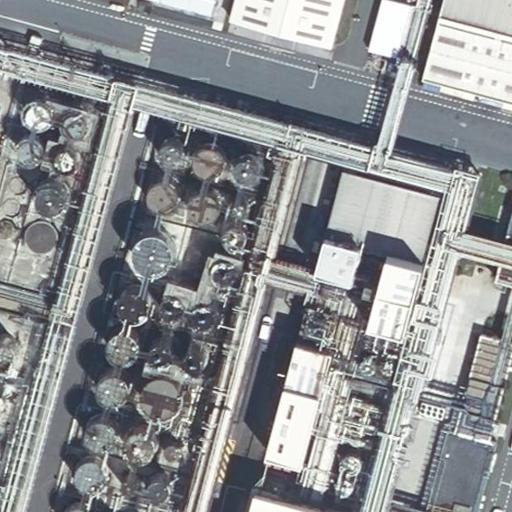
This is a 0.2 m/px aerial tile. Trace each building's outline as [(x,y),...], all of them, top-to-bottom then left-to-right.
[(164,0),(212,13),(216,0),(164,0)] [(238,0),(233,21),(333,47),(345,0),(238,0)] [(511,0),(447,0),(426,81),(511,103),(511,0)] [(49,118),(51,115),(51,111),(49,108),(47,105),(43,103),(40,103),(36,104),(33,106),(31,109),(30,113),(31,117),(33,120),(36,122),(40,123),(44,123),(47,121),(49,118)] [(85,129),(87,126),(87,122),(85,118),(83,115),(79,114),(76,114),(72,115),(69,117),(67,120),(66,124),(67,128),(69,131),(72,133),(76,134),(80,134),(83,132),(85,129)] [(38,154),(39,151),(39,148),(38,144),(36,142),(32,140),(29,139),(25,140),(22,142),(20,144),(19,148),(19,151),(20,155),(22,157),(25,159),(29,160),(33,159),(36,157),(38,154)] [(181,158),(183,155),(182,151),(181,147),(178,145),(175,143),(171,143),(168,144),(165,146),(163,149),(162,153),(163,157),(165,160),(168,162),(172,163),(175,163),(179,161),(181,158)] [(224,166),(225,162),(224,159),(222,155),(220,152),(217,150),(213,148),(210,148),(206,148),(202,150),(199,152),(197,155),(195,158),(194,162),(195,166),(196,170),(198,172),(201,175),(204,177),(208,178),(211,178),(215,177),(218,175),(221,173),(223,170),(224,166)] [(77,165),(79,161),(79,158),(78,154),(75,151),(72,149),(68,149),(64,150),(61,152),(59,155),(58,159),(59,163),(61,166),(64,168),(67,169),(71,169),(75,168),(77,165)] [(258,174),(259,171),(259,167),(258,163),(255,160),(252,159),(248,158),(245,159),(242,161),(240,164),(239,168),(239,172),(241,175),(244,177),(248,179),(252,178),(255,177),(258,174)] [(409,331),(443,195),(344,170),(318,272),(354,281),(362,246),(390,253),(372,322),(409,331)] [(71,195),(71,191),(70,187),(69,184),(67,181),(63,179),(60,177),(56,177),(52,177),(49,179),(46,181),(43,184),(42,187),(41,191),(41,195),(42,199),(44,202),(47,204),(50,206),(54,207),(58,207),(62,206),(65,204),(68,202),(70,198),(71,195)] [(178,201),(178,197),(177,193),(176,190),(174,187),(171,185),(168,184),(164,184),(161,184),(157,185),(155,188),(152,190),(151,194),(150,197),(150,201),(151,204),(153,207),(156,209),(159,211),(162,212),(166,212),(169,211),(172,209),(175,207),(177,204),(178,201)] [(219,212),(219,208),(219,205),(217,201),(215,199),(212,196),(208,195),(205,194),(201,195),(197,196),(194,198),(192,201),(190,204),(189,208),(190,212),(191,216),(193,219),(196,221),(199,223),(202,224),(206,224),(210,223),(213,221),(216,219),(218,216),(219,212)] [(252,210),(253,208),(253,205),(252,202),(250,200),(247,199),(244,199),(242,199),(239,201),(238,203),(237,206),(238,209),(239,211),(242,213),(244,214),(247,214),(250,212),(252,210)] [(59,239),(59,235),(58,231),(57,228),(54,225),(51,222),(48,221),(44,221),(40,221),(37,222),(34,225),(31,228),(30,231),(29,235),(29,239),(30,242),(32,246),(35,248),(38,250),(42,251),(46,251),(49,250),(53,248),(56,245),(57,243),(59,239)] [(249,240),(250,238),(251,235),(252,233),(251,230),(250,227),(248,225),(246,224),(243,223),(240,222),(238,222),(235,223),(233,225),(231,227),(230,230),(229,232),(229,235),(230,238),(232,240),(234,242),(236,244),(239,244),(242,244),(245,244),(247,242),(249,240)] [(175,261),(176,256),(177,251),(176,246),(174,241),(170,236),(166,233),(161,232),(156,231),(151,231),(146,233),(141,237),(138,241),(136,245),(135,250),(135,256),(137,261),(140,266),(143,269),(148,271),(153,273),(158,273),(164,272),(168,269),(172,265),(175,261)] [(511,235),(500,283),(511,285),(511,235)] [(230,270),(232,265),(232,259),(231,254),(229,250),(225,246),(221,242),(216,240),(211,240),(206,240),(201,242),(197,245),(193,250),(191,254),(190,259),(190,265),(192,270),(194,274),(199,278),(203,280),(208,282),(213,282),(218,281),(223,278),(227,274),(230,270)] [(153,302),(153,298),(152,294),(151,290),(148,287),(145,285),(142,284),(138,283),(134,284),(131,285),(128,287),(125,291),(124,294),(123,297),(123,301),(124,305),(126,308),(129,311),(132,313),(136,314),(140,314),(144,313),(147,311),(150,308),(152,305),(153,302)] [(186,310),(187,307),(188,304),(188,302),(188,299),(187,297),(185,295),(183,293),(180,292),(177,292),(175,292),(172,293),(170,294),(168,297),(167,299),(166,302),(167,305),(167,307),(169,309),(171,312),(173,313),(176,314),(179,314),(181,313),(184,312),(186,310)] [(219,317),(220,314),(221,312),(221,310),(221,307),(220,304),(218,302),(216,300),(213,299),(210,299),(207,299),(205,300),(203,302),(201,304),(200,307),(199,309),(199,312),(200,315),(202,317),(204,319),(206,320),(209,321),(211,321),(214,320),(217,319),(219,317)] [(142,343),(143,339),(142,336),(141,332),(138,329),(135,327),(131,325),(128,325),(124,325),(121,327),(117,329),(115,332),(113,335),(113,339),(113,342),(114,346),(116,350),(119,352),(122,354),(126,355),(129,355),(133,354),(136,352),(139,350),(141,347),(142,343)] [(430,511),(482,511),(501,443),(491,440),(511,358),(511,344),(483,337),(459,431),(452,429),(430,511)] [(174,356),(176,354),(177,351),(177,348),(176,345),(175,343),(173,341),(171,339),(168,338),(165,338),(163,338),(160,339),(158,341),(156,343),(155,346),(155,348),(155,351),(156,353),(157,356),(159,358),(162,359),(164,360),(167,360),(170,359),(172,358),(174,356)] [(12,369),(17,367),(20,363),(22,359),(23,355),(22,350),(20,346),(17,343),(13,341),(8,341),(4,341),(0,343),(0,366),(2,368),(7,369),(12,369)] [(308,463),(334,351),(298,342),(271,455),(308,463)] [(206,364),(207,361),(208,359),(208,356),(208,354),(207,351),(205,348),(202,347),(200,346),(197,346),(195,346),(192,347),(190,348),(188,351),(187,353),(186,356),(186,359),(187,361),(188,363),(190,365),(193,367),(196,368),(198,368),(201,367),(204,366),(206,364)] [(382,362),(381,359),(379,357),(376,355),(373,355),(370,356),(367,358),(366,361),(365,364),(366,367),(367,369),(370,371),(373,372),(376,372),(379,370),(381,368),(382,365),(382,362)] [(399,366),(397,364),(395,361),(393,360),(390,360),(387,361),(384,362),(383,365),(382,368),(383,371),(385,373),(387,375),(390,376),(393,376),(396,374),(398,372),(399,369),(399,366)] [(133,385),(133,382),(132,378),(130,374),(128,371),(125,369),(122,368),(118,367),(114,368),(111,369),(108,371),(105,374),(103,378),(103,382),(103,385),(104,389),(106,392),(109,395),(112,397),(116,397),(119,397),(123,397),(127,395),(129,392),(131,389),(133,385)] [(186,398),(188,393),(188,387),(188,382),(185,378),(182,373),(178,370),(173,368),(168,368),(162,368),(157,370),(153,373),(150,377),(147,382),(146,388),(147,393),(148,398),(151,402),(155,406),(160,408),(165,410),(170,410),(175,408),(180,406),(184,402),(186,398)] [(120,430),(121,426),(120,422),(118,419),(116,416),(113,414),(110,412),(106,412),(102,412),(98,414),(95,416),(93,419),(91,422),(91,426),(91,430),(92,433),(94,436),(97,439),(100,441),(103,442),(107,442),(111,441),(115,439),(117,437),(119,433),(120,430)] [(160,442),(161,438),(160,434),(158,430),(156,427),(153,425),(149,424),(145,423),(142,424),(138,425),(135,427),(133,430),(131,434),(130,438),(131,442),(132,445),(134,448),(137,451),(140,452),(144,453),(147,453),(151,453),(154,451),(157,448),(159,445),(160,442)] [(184,452),(185,449),(185,446),(184,444),(182,442),(180,440),(177,440),(174,441),(172,443),(170,445),(170,448),(170,451),(172,453),(174,455),(177,455),(180,455),(182,454),(184,452)] [(366,463),(366,460),(364,457),(361,455),(358,453),(354,453),(351,455),(349,457),(347,460),(347,464),(348,467),(350,470),(353,472),(357,472),(360,472),(363,470),(365,467),(366,463)] [(109,473),(109,469),(109,465),(107,462),(105,459),(102,457),(98,455),(94,455),(91,455),(87,457),(84,459),(82,462),(80,465),(79,469),(79,473),(80,476),(83,479),(85,482),(89,484),(92,485),(96,485),(100,484),(103,482),(106,480),(108,476),(109,473)] [(297,474),(300,465),(272,458),(270,467),(297,474)] [(141,485),(142,483),(143,480),(142,477),(140,475),(137,474),(135,473),(132,474),(129,476),(128,478),(127,481),(128,484),(129,486),(131,488),(134,489),(137,488),(139,487),(141,485)] [(173,491),(174,489),(175,486),(175,483),(175,481),(174,478),(172,476),(170,474),(167,473),(164,473),(161,473),(159,474),(157,476),(155,478),(154,480),(153,483),(153,486),(154,489),(156,491),(158,493),(160,494),(163,495),(166,495),(168,494),(171,493),(173,491)] [(356,490),(357,487),(357,484),(356,481),(354,479),(352,478),(349,478),(346,478),(344,480),(342,482),(342,485),(342,488),(344,490),(346,492),(349,493),(351,493),(354,492),(356,490)] [(254,511),(343,511),(260,490),(254,511)] [(96,511),(95,509),(93,506),(89,503),(86,502),(82,502),(78,502),(75,503),(72,506),(69,508),(68,511),(67,511),(96,511)]
